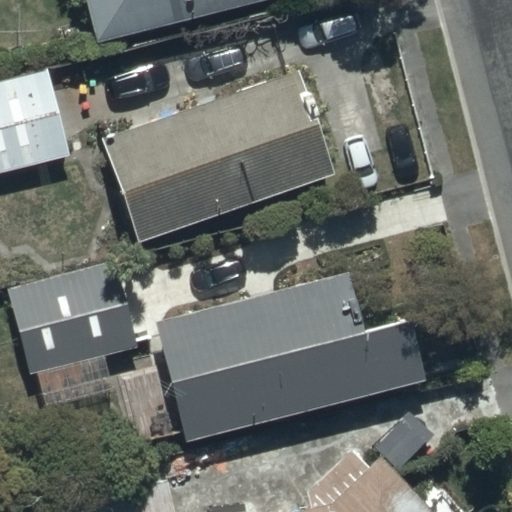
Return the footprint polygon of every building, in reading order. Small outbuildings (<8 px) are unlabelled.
[(71,0),(82,45),(267,1),(266,0),(71,0)] [(83,141),(120,246),(321,175),(300,115),(312,111),(305,90),(295,94),(285,68),(83,141)] [(0,169),(58,155),(37,72),(0,81),(0,169)] [(0,284),(0,318),(12,375),(122,351),(103,263),(0,284)] [(334,273),(137,324),(169,447),(408,385),(392,322),(350,332),(347,320),(357,317),(350,293),(339,296),(334,273)] [(320,505),(293,511),(431,511),(379,459),(373,466),(355,448),(309,494),(320,505)] [(168,511),(161,481),(29,511),(168,511)]
